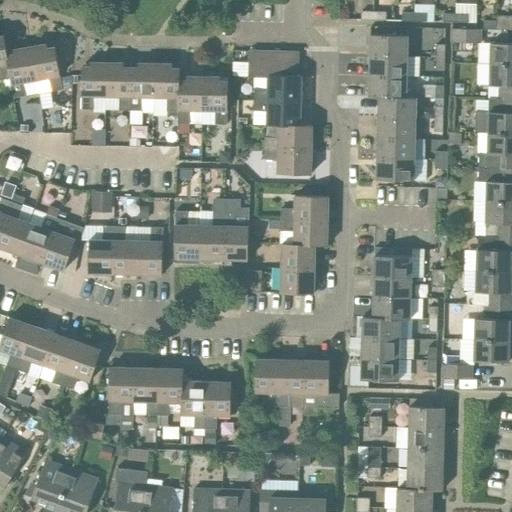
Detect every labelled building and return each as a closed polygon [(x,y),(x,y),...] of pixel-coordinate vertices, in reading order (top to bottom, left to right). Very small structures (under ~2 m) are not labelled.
[(374,20),(374,12),(362,11),(362,20),(374,20)] [(374,12),(374,20),(387,21),(387,12),(374,12)] [(414,22),(415,13),(403,13),(402,21),(414,22)] [(423,13),(415,13),(414,22),(427,22),(428,13),(423,13)] [(456,23),(456,14),(444,14),(444,22),(456,23)] [(456,14),(456,23),(469,23),(469,14),(456,14)] [(497,21),(496,30),(511,30),(511,16),(497,16),(497,21)] [(496,30),(497,21),(484,21),(484,30),(496,30)] [(481,43),(481,30),(452,29),(452,42),(481,43)] [(371,56),(408,57),(408,35),(371,35),(371,56)] [(7,56),(8,55),(5,36),(0,36),(0,80),(11,79),(12,78),(7,56)] [(490,64),(511,64),(511,43),(491,43),(490,64)] [(31,47),(36,80),(49,78),(51,92),(63,90),(56,47),(48,49),(47,44),(31,47)] [(436,57),(445,57),(446,45),(437,45),(436,57)] [(24,83),(36,80),(31,47),(14,50),(15,54),(8,55),(7,56),(12,78),(11,79),(14,98),(26,96),(24,83)] [(298,77),(298,76),(298,52),(249,51),(249,77),(269,77),(269,76),(298,77)] [(407,77),(408,57),(371,56),(370,76),(407,77)] [(445,70),(445,57),(436,57),(436,70),(445,70)] [(107,96),(108,63),(91,62),(91,67),(83,67),(82,110),(94,110),(94,96),(107,96)] [(130,111),(131,68),(124,68),(124,63),(108,63),(107,96),(120,97),(119,110),(130,111)] [(155,97),(156,64),(139,64),(139,68),(131,68),(130,111),(142,111),(142,113),(154,113),(155,97)] [(180,81),(180,69),(172,69),(172,64),(156,64),(155,97),(167,98),(167,112),(178,112),(179,112),(180,81)] [(511,64),(490,64),(490,85),(499,86),(499,99),(511,99),(511,64)] [(242,86),(242,76),(232,76),(232,85),(242,86)] [(254,100),(301,101),(302,76),(298,76),(298,77),(269,76),(269,77),(269,89),(255,89),(254,100)] [(407,98),(407,97),(407,77),(370,76),(369,97),(380,98),(380,97),(407,98)] [(203,111),(204,77),(187,77),(187,81),(180,81),(179,112),(178,112),(178,124),(190,124),(190,110),(203,111)] [(204,77),(203,111),(215,111),(215,125),(227,125),(228,82),(220,82),(221,77),(204,77)] [(456,84),(455,94),(464,95),(464,84),(456,84)] [(444,98),(445,86),(436,85),(435,98),(444,98)] [(379,118),(416,119),(417,97),(407,97),(407,98),(380,97),(380,98),(379,118)] [(444,107),(444,98),(435,98),(435,106),(444,107)] [(511,99),(499,99),(489,99),(488,112),(489,112),(489,113),(476,113),(476,133),(489,133),(511,133),(511,99)] [(301,111),(301,101),(254,100),(254,111),(268,112),(267,125),(279,126),(279,125),(301,125),(301,120),(303,120),(303,111),(301,111)] [(435,119),(444,119),(444,107),(435,106),(435,119)] [(415,139),(416,119),(379,118),(378,138),(415,139)] [(443,132),(444,119),(435,119),(434,132),(443,132)] [(265,149),(312,150),(313,125),(301,125),(279,125),(279,126),(279,138),(265,137),(265,149)] [(93,146),(105,146),(105,130),(93,130),(93,146)] [(511,133),(489,133),(488,154),(479,154),(479,167),(511,168),(511,133)] [(415,159),(415,139),(378,138),(378,158),(415,159)] [(312,159),(312,150),(265,149),(265,160),(279,160),(278,174),(311,175),(311,169),(314,169),(314,159),(312,159)] [(436,160),(448,160),(449,152),(436,151),(436,160)] [(230,162),(230,153),(220,153),(220,162),(230,162)] [(414,181),(415,159),(378,158),(377,180),(414,181)] [(448,169),(448,160),(436,160),(435,169),(448,169)] [(511,168),(479,167),(478,181),(487,181),(487,202),(511,202),(511,168)] [(436,189),(447,189),(447,177),(440,177),(436,181),(436,189)] [(15,194),(18,186),(6,182),(1,194),(13,199),(15,194)] [(447,202),(447,189),(436,189),(436,201),(447,202)] [(112,212),(112,192),(92,192),(92,212),(112,212)] [(281,220),(328,221),(329,196),(296,196),(295,209),(281,209),(281,220)] [(0,235),(12,202),(1,198),(0,201),(0,235)] [(224,212),(225,198),(214,198),(213,211),(201,210),(200,226),(200,259),(205,259),(205,261),(214,261),(214,259),(224,259),(224,212)] [(224,212),(224,259),(248,260),(249,227),(250,207),(241,207),(241,199),(225,198),(224,212)] [(0,247),(19,254),(30,223),(18,219),(23,206),(12,202),(0,235),(0,247)] [(511,202),(487,202),(486,223),(486,237),(511,237),(511,202)] [(41,262),(57,218),(59,213),(60,210),(50,206),(47,214),(42,227),(30,223),(19,254),(24,256),(23,258),(32,261),(32,259),(41,262)] [(148,219),(148,207),(139,207),(139,219),(148,219)] [(200,259),(200,226),(188,225),(188,212),(176,211),(175,258),(200,259)] [(57,218),(41,262),(65,271),(76,240),(62,234),(67,222),(64,221),(57,218)] [(328,231),(328,221),(281,220),(281,222),(281,231),(295,232),(294,244),(316,245),(316,246),(328,246),(328,240),(330,240),(330,231),(328,231)] [(281,231),(281,222),(272,221),(271,231),(281,231)] [(114,274),(115,226),(103,226),(103,240),(90,240),(89,273),(95,273),(95,275),(104,276),(104,273),(114,274)] [(138,274),(138,241),(126,241),(126,227),(115,226),(114,274),(138,274)] [(138,241),(138,274),(143,274),(143,277),(152,277),(152,274),(163,275),(163,228),(151,227),(151,241),(138,241)] [(511,237),(486,237),(478,236),(477,271),(511,272),(511,268),(511,237)] [(294,244),(282,244),(282,268),(315,269),(316,246),(316,245),(294,244)] [(375,276),(412,278),(413,249),(375,248),(375,276)] [(315,279),(315,269),(282,268),(281,293),(314,294),(315,288),(317,288),(317,279),(315,279)] [(432,278),(445,279),(445,270),(433,270),(432,278)] [(247,281),(262,282),(262,271),(248,271),(247,281)] [(511,292),(511,293),(511,272),(477,271),(476,292),(468,292),(468,305),(486,305),(511,306),(511,292)] [(411,298),(412,278),(375,276),(374,296),(411,298)] [(445,287),(445,279),(432,278),(432,287),(445,287)] [(262,293),(262,282),(247,281),(247,292),(262,293)] [(411,319),(411,298),(374,296),(373,317),(401,318),(401,319),(411,319)] [(511,320),(511,306),(486,305),(485,319),(476,318),(475,340),(510,341),(511,320)] [(429,316),(438,316),(439,307),(430,306),(429,316)] [(438,332),(438,316),(429,316),(429,332),(438,332)] [(18,370),(33,326),(10,317),(0,345),(0,349),(11,353),(7,366),(18,370)] [(401,318),(373,317),(363,317),(363,338),(400,339),(401,319),(401,318)] [(45,365),(56,334),(33,326),(18,370),(28,374),(33,361),(45,365)] [(63,386),(78,342),(56,334),(45,365),(57,369),(52,382),(54,383),(63,386)] [(399,359),(400,339),(363,338),(362,358),(399,359)] [(510,362),(510,341),(475,340),(475,361),(510,362)] [(78,342),(63,386),(73,390),(78,377),(91,381),(102,350),(78,342)] [(428,358),(437,359),(437,348),(429,348),(428,358)] [(399,381),(399,359),(362,358),(362,380),(399,381)] [(437,373),(437,359),(428,358),(428,373),(437,373)] [(280,407),(281,360),(257,359),(256,392),(269,393),(269,406),(280,407)] [(304,393),(305,360),(281,360),(280,407),(280,426),(291,426),(292,393),(304,393)] [(305,360),(304,393),(304,415),(317,415),(317,408),(339,408),(339,395),(329,395),(330,361),(305,360)] [(472,379),(472,365),(443,364),(443,378),(472,379)] [(134,401),(135,368),(110,367),(109,414),(121,415),(121,421),(134,421),(134,401)] [(158,415),(159,369),(135,368),(134,401),(147,402),(147,415),(158,415)] [(159,369),(158,415),(168,416),(169,416),(169,402),(182,402),(183,381),(184,381),(184,369),(159,369)] [(455,380),(445,380),(445,389),(454,390),(455,380)] [(207,382),(184,381),(183,381),(182,402),(181,414),(195,415),(195,428),(206,429),(207,382)] [(207,382),(206,429),(216,429),(217,429),(218,415),(231,416),(232,383),(207,382)] [(32,398),(20,393),(17,401),(29,406),(32,398)] [(49,421),(53,409),(41,405),(37,417),(49,421)] [(409,428),(444,429),(445,407),(432,407),(410,406),(409,428)] [(168,426),(168,416),(158,415),(158,417),(158,426),(168,426)] [(158,417),(148,417),(147,428),(157,428),(158,426),(158,417)] [(369,427),(382,427),(382,417),(370,417),(369,427)] [(47,435),(51,426),(39,420),(35,429),(47,435)] [(100,440),(104,424),(89,420),(85,436),(100,440)] [(48,436),(60,441),(64,432),(53,426),(48,436)] [(382,437),(382,427),(369,427),(369,437),(382,437)] [(444,449),(444,429),(409,428),(409,448),(444,449)] [(206,429),(206,444),(216,444),(216,429),(206,429)] [(4,438),(0,443),(0,484),(5,488),(28,453),(4,438)] [(110,460),(113,448),(102,445),(99,457),(110,460)] [(127,457),(128,447),(116,446),(115,456),(127,457)] [(368,465),(381,466),(381,458),(382,447),(369,447),(368,457),(368,465)] [(443,469),(444,449),(409,448),(408,468),(443,469)] [(310,466),(310,455),(310,453),(299,453),(299,454),(299,466),(310,466)] [(56,511),(73,469),(46,460),(37,484),(32,498),(32,499),(47,504),(43,511),(56,511)] [(381,478),(381,466),(368,465),(368,467),(368,478),(381,478)] [(368,467),(359,467),(359,476),(358,477),(368,478),(368,467)] [(146,485),(148,472),(118,468),(116,482),(118,482),(114,511),(143,511),(147,485),(146,485)] [(443,491),(443,469),(408,468),(408,488),(408,489),(433,490),(443,491)] [(73,469),(56,511),(87,511),(99,479),(73,469)] [(37,484),(32,482),(25,496),(32,498),(37,484)] [(147,485),(143,511),(171,511),(175,488),(147,485)] [(298,511),(299,492),(270,491),(262,491),(262,485),(261,485),(259,511),(298,511)] [(408,489),(408,488),(398,488),(397,509),(432,510),(433,490),(408,489)] [(221,511),(223,490),(194,489),(193,511),(221,511)] [(223,490),(221,511),(250,511),(251,490),(223,490)] [(299,492),(298,511),(326,511),(327,492),(299,492)] [(357,508),(370,508),(370,498),(357,498),(357,508)]
